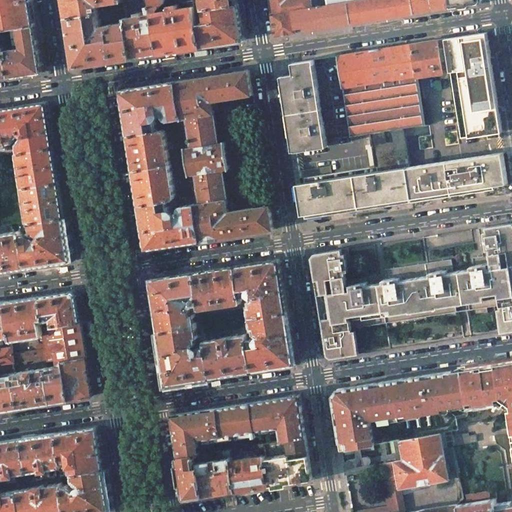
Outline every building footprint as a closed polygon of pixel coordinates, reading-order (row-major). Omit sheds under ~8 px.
[(0,0),(0,30),(12,28),(15,28),(36,24),(31,0),(0,0)] [(123,0),(65,0),(68,17),(101,11),(100,5),(124,1),(123,0)] [(138,0),(141,15),(127,18),(127,21),(133,57),(144,55),(160,53),(152,0),(138,0)] [(152,0),(160,53),(203,46),(199,20),(197,9),(195,0),(152,0)] [(357,0),(320,6),(319,0),(271,0),(277,35),(416,12),(413,0),(357,0)] [(452,0),(413,0),(416,12),(453,6),(452,0)] [(239,3),(206,8),(208,20),(209,22),(209,23),(207,23),(205,22),(204,21),(204,22),(202,22),(201,20),(199,20),(203,46),(203,47),(244,40),(239,3)] [(125,7),(111,10),(112,14),(115,19),(126,17),(125,7)] [(101,11),(68,17),(76,66),(133,57),(127,21),(103,25),(101,11)] [(44,71),(36,24),(15,28),(12,28),(16,48),(6,50),(10,77),(44,71)] [(503,130),(488,32),(445,38),(450,71),(458,118),(461,137),(503,130)] [(445,38),(412,44),(417,76),(444,72),(450,71),(445,38)] [(376,167),(300,178),(305,214),(414,197),(409,167),(403,127),(425,124),(417,76),(412,44),(338,55),(351,136),(370,133),(376,167)] [(0,78),(10,77),(6,50),(5,47),(0,48),(0,78)] [(314,59),(293,63),(295,74),(285,75),(296,151),(328,146),(314,59)] [(249,69),(176,81),(182,118),(188,161),(195,204),(201,241),(275,229),(271,204),(228,211),(221,169),(229,168),(225,142),(217,143),(211,100),(253,94),(249,69)] [(176,81),(121,90),(124,108),(125,116),(126,116),(129,135),(157,129),(156,119),(158,118),(159,117),(160,116),(160,114),(163,113),(164,118),(165,119),(167,120),(168,120),(182,118),(176,81)] [(42,102),(2,108),(8,143),(14,142),(14,143),(15,143),(15,142),(22,133),(24,135),(18,144),(19,152),(55,146),(48,101),(42,102)] [(157,129),(129,135),(134,169),(172,163),(166,134),(166,131),(163,129),(161,128),(157,129)] [(55,146),(19,152),(18,153),(23,187),(61,181),(55,146)] [(466,170),(505,164),(502,151),(464,157),(465,164),(466,170)] [(440,167),(444,192),(507,181),(505,164),(466,170),(465,164),(464,157),(439,162),(440,167)] [(444,192),(440,167),(439,162),(409,167),(414,197),(444,192)] [(172,163),(134,169),(140,204),(168,199),(168,200),(172,199),(173,199),(175,197),(176,196),(176,194),(172,163)] [(61,181),(23,187),(28,221),(29,222),(66,216),(61,181)] [(168,199),(140,204),(142,222),(142,223),(143,230),(144,230),(147,249),(201,241),(195,204),(184,205),(182,206),(180,207),(179,209),(179,210),(179,213),(175,214),(175,213),(174,211),(172,210),(170,210),(168,200),(168,199)] [(66,216),(29,222),(30,222),(31,230),(40,236),(38,239),(29,233),(24,234),(23,230),(20,230),(27,268),(73,261),(70,237),(66,216)] [(511,227),(507,224),(480,228),(484,256),(473,258),(475,268),(461,271),(465,298),(468,297),(470,309),(501,305),(506,331),(511,330),(511,227)] [(20,230),(0,233),(0,271),(27,268),(20,230)] [(326,348),(338,357),(356,354),(353,337),(350,337),(349,329),(386,323),(380,282),(367,284),(366,278),(347,281),(345,264),(351,263),(349,252),(343,253),(342,249),(322,252),(313,264),(326,348)] [(280,259),(236,265),(242,299),(243,299),(247,298),(249,295),(253,298),(250,300),(251,305),(249,305),(249,306),(250,317),(288,311),(280,259)] [(386,323),(457,312),(455,299),(465,298),(461,271),(454,272),(452,259),(386,269),(387,281),(380,282),(386,323)] [(201,309),(242,302),(243,301),(243,299),(242,299),(236,265),(195,272),(200,305),(199,305),(200,308),(201,309)] [(195,272),(151,278),(160,331),(197,325),(195,311),(193,311),(192,309),(195,306),(199,305),(200,305),(195,272)] [(73,290),(41,295),(45,320),(53,319),(54,325),(82,320),(83,320),(79,294),(77,291),(76,290),(73,290)] [(42,320),(45,320),(41,295),(6,300),(11,336),(12,340),(43,336),(43,334),(44,333),(43,326),(42,320)] [(0,301),(0,337),(0,338),(2,347),(12,346),(12,340),(4,341),(4,337),(11,336),(6,300),(0,301)] [(249,337),(248,337),(253,370),(296,364),(288,311),(250,317),(252,328),(253,329),(254,329),(255,332),(258,335),(256,338),(252,336),(249,337)] [(43,334),(46,348),(45,349),(46,358),(46,362),(59,360),(59,361),(64,360),(88,357),(89,356),(86,337),(85,337),(82,320),(54,325),(43,326),(44,333),(43,334)] [(197,325),(160,331),(168,384),(211,377),(205,340),(200,341),(202,344),(199,348),(195,345),(197,342),(197,338),(198,337),(199,337),(197,325)] [(211,377),(253,370),(248,337),(249,337),(249,335),(247,333),(205,340),(211,377)] [(0,347),(0,364),(14,362),(14,353),(12,346),(2,347),(0,347)] [(45,349),(14,353),(14,362),(23,361),(23,364),(26,364),(26,360),(46,358),(45,349)] [(65,365),(47,368),(52,402),(70,399),(94,395),(88,357),(64,360),(65,365)] [(508,403),(507,400),(505,389),(511,388),(511,360),(495,364),(496,367),(492,367),(494,377),(497,398),(497,401),(499,401),(500,398),(506,401),(508,403)] [(497,398),(494,377),(492,367),(483,369),(483,366),(466,368),(467,372),(472,402),(488,400),(488,403),(497,401),(497,398)] [(47,368),(16,372),(20,407),(39,404),(52,403),(52,402),(47,368)] [(468,404),(468,403),(472,402),(467,372),(466,368),(462,369),(461,369),(446,372),(447,375),(449,393),(451,406),(468,404)] [(1,375),(0,374),(0,410),(20,407),(16,372),(5,374),(4,373),(1,373),(1,375)] [(451,406),(449,393),(447,375),(446,372),(435,373),(409,377),(413,407),(414,415),(418,436),(432,434),(432,433),(451,430),(452,430),(454,429),(452,413),(449,411),(448,407),(451,406)] [(388,411),(393,441),(418,436),(414,415),(413,407),(409,377),(384,381),(388,411)] [(338,419),(362,416),(375,414),(377,413),(378,413),(388,411),(384,381),(339,388),(334,395),(338,419)] [(259,439),(253,402),(224,406),(228,431),(229,437),(256,434),(256,439),(259,439)] [(224,406),(186,411),(190,439),(191,443),(193,453),(194,453),(195,455),(198,454),(201,454),(199,440),(229,437),(228,431),(224,406)] [(173,414),(180,455),(193,453),(191,443),(190,439),(186,411),(173,414)] [(342,449),(393,441),(388,411),(378,413),(377,413),(375,414),(362,416),(338,419),(342,449)] [(97,425),(57,431),(62,461),(70,460),(71,464),(62,465),(63,466),(64,474),(74,473),(105,468),(106,468),(99,427),(98,426),(97,425)] [(57,431),(22,437),(28,472),(41,470),(42,471),(43,478),(50,476),(49,470),(50,469),(63,466),(62,465),(62,461),(57,431)] [(412,486),(460,478),(455,451),(446,453),(442,433),(432,434),(432,435),(400,440),(400,443),(401,443),(405,459),(396,461),(404,510),(425,507),(422,489),(413,490),(412,486)] [(454,445),(478,441),(476,434),(469,435),(469,433),(452,436),(454,445)] [(270,485),(313,479),(306,436),(286,439),(286,441),(264,445),(265,455),(270,485)] [(22,437),(0,440),(0,476),(6,476),(7,476),(8,483),(16,482),(15,475),(15,474),(28,472),(22,437)] [(199,466),(204,495),(237,490),(232,458),(231,455),(231,449),(201,454),(198,454),(200,463),(198,463),(199,466)] [(193,453),(180,455),(184,484),(185,491),(193,497),(204,495),(199,466),(197,467),(195,455),(194,453),(193,453)] [(235,457),(232,458),(237,490),(270,485),(265,455),(235,459),(235,457)] [(105,468),(74,473),(75,481),(80,486),(78,488),(72,483),(64,484),(67,511),(99,511),(112,510),(109,489),(108,483),(106,468),(105,468)] [(37,487),(20,489),(23,511),(67,511),(64,484),(63,482),(45,485),(44,484),(37,485),(37,487)] [(1,492),(0,491),(0,511),(23,511),(20,489),(5,491),(5,489),(0,490),(1,492)] [(350,491),(349,491),(352,511),(353,511),(354,511),(360,511),(357,491),(350,492),(350,491)] [(484,492),(468,495),(466,495),(467,501),(485,498),(484,492)] [(457,505),(458,511),(497,511),(497,503),(496,499),(457,505)] [(497,511),(511,511),(511,500),(497,503),(497,511)]
